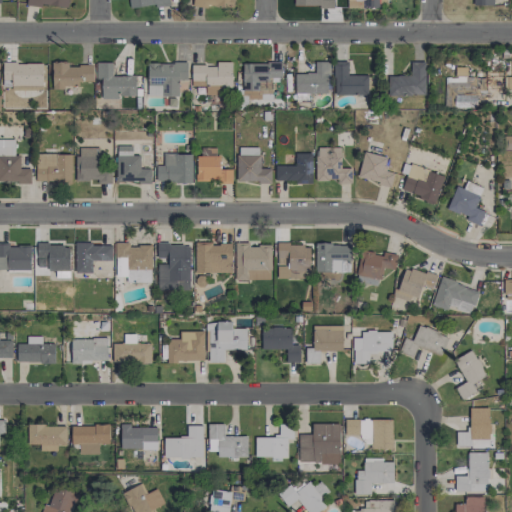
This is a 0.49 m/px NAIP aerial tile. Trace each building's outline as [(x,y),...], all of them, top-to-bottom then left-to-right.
[(169,0),(128,0),(130,9),(170,4),(169,0)] [(232,0),(193,0),(192,6),(206,8),(207,4),(231,7),(232,0)] [(92,65),(68,65),(68,61),(51,61),(52,87),(79,87),(79,82),(92,81),(92,65)] [(231,61),(216,62),(217,65),(191,65),(192,87),(231,86),(231,61)] [(367,95),(368,75),(348,75),(348,62),(334,61),(333,95),(367,95)] [(42,90),(42,62),(2,63),(3,80),(11,80),(11,90),(42,90)] [(96,62),(96,78),(101,78),(101,97),(136,97),(135,75),(112,75),(112,62),(96,62)] [(187,63),(148,62),(147,96),(178,96),(178,79),(187,80),(187,63)] [(282,63),(243,62),(242,91),(256,91),(256,99),(272,99),(272,82),(281,82),(282,63)] [(295,93),(328,92),(327,62),(314,62),(314,73),(294,73),(295,93)] [(425,95),(424,62),(410,62),(410,75),(386,75),(387,95),(425,95)] [(477,107),(476,90),(505,90),(504,76),(497,76),(497,71),(475,71),(475,76),(444,76),(445,107),(477,107)] [(0,182),(30,182),(30,168),(20,168),(19,155),(14,155),(14,139),(0,139),(0,144),(0,155),(0,154),(0,182)] [(132,146),(117,146),(116,182),(151,182),(151,169),(140,168),(140,155),(132,155),(132,146)] [(97,183),(111,184),(112,167),(100,166),(100,148),(76,147),(75,180),(97,180),(97,183)] [(270,182),(270,168),(259,168),(259,147),(237,147),(236,182),(270,182)] [(351,168),(340,168),(341,148),(316,147),(315,180),(337,180),(337,183),(351,183),(351,168)] [(231,181),(232,169),(218,169),(218,148),(197,148),(196,181),(231,181)] [(357,178),(391,186),(394,173),(384,170),(387,158),(363,152),(357,178)] [(192,182),(191,153),(164,154),(164,165),(155,165),(156,182),(192,182)] [(312,183),(311,153),(295,153),(295,165),(275,165),(275,181),(297,180),(297,183),(312,183)] [(71,154),(36,154),(36,181),(71,182),(71,154)] [(400,191),(434,203),(444,176),(410,163),(400,191)] [(446,209),(467,216),(466,220),(479,225),(484,211),(474,207),(482,187),(466,181),(463,189),(455,186),(446,209)] [(0,269),(30,270),(30,246),(8,246),(8,243),(0,242),(0,269)] [(271,246),(249,245),(249,243),(235,242),(235,279),(270,280),(271,246)] [(151,245),(129,245),(129,243),(115,243),(115,257),(127,257),(127,265),(116,265),(116,277),(127,277),(127,282),(148,282),(148,271),(151,271),(151,245)] [(231,273),(231,244),(195,243),(195,272),(231,273)] [(315,271),(343,272),(343,260),(350,260),(351,244),(315,243),(315,271)] [(47,272),(69,273),(69,245),(37,244),(37,257),(48,257),(47,272)] [(111,261),(112,244),(75,244),(75,273),(91,273),(91,260),(111,261)] [(190,244),(157,244),(157,257),(167,257),(167,264),(158,263),(157,289),(189,289),(190,244)] [(277,278),(309,278),(309,244),(277,244),(277,278)] [(433,289),(436,274),(402,267),(396,297),(409,300),(410,296),(418,298),(421,286),(433,289)] [(431,305),(449,310),(450,307),(471,313),(478,289),(439,278),(431,305)] [(224,362),(224,350),(246,349),(246,328),(232,328),(232,321),(208,322),(209,362),(224,362)] [(440,355),(448,336),(418,324),(412,340),(404,337),(398,351),(413,357),(417,346),(440,355)] [(342,350),(342,325),(312,325),(312,348),(306,348),(306,362),(319,362),(319,351),(342,350)] [(261,349),(286,349),(286,362),(299,362),(299,345),(291,345),(291,328),(261,327),(261,349)] [(204,331),(180,331),(179,339),(167,339),(166,360),(203,361),(204,331)] [(368,363),(368,352),(392,352),(391,331),(361,332),(361,337),(352,338),(353,364),(368,363)] [(112,343),(112,362),(150,363),(150,343),(135,343),(135,334),(123,334),(123,343),(112,343)] [(54,344),(42,343),(42,336),(27,336),(26,344),(17,343),(17,362),(54,362),(54,344)] [(107,361),(107,338),(71,339),(71,362),(107,361)] [(465,382),(455,387),(461,400),(476,392),(472,384),(486,376),(472,349),(453,359),(465,382)] [(489,408),(469,408),(469,439),(489,439),(489,408)] [(344,434),(359,435),(359,419),(345,419),(344,434)] [(392,420),(360,419),(360,438),(371,438),(371,448),(392,449),(392,420)] [(339,423),(312,423),(311,434),(298,434),(298,463),(339,463),(339,423)] [(247,436),(224,436),(224,424),(207,424),(208,451),(217,451),(217,458),(247,458),(247,436)] [(255,458),(286,458),(286,439),(293,439),(293,424),(279,424),(279,437),(255,436),(255,458)] [(66,425),(28,425),(28,444),(39,444),(39,450),(57,450),(57,444),(66,444),(66,425)] [(109,425),(71,425),(70,444),(84,444),(84,450),(96,450),(96,444),(108,444),(109,425)] [(164,437),(164,457),(202,457),(202,425),(186,425),(187,437),(164,437)] [(157,427),(120,426),(119,448),(156,449),(157,427)] [(455,475),(455,491),(487,491),(488,452),(467,452),(467,476),(455,475)] [(370,494),(370,482),(393,483),(393,459),(363,459),(363,469),(354,469),(354,494),(370,494)] [(277,493),(287,507),(297,499),(307,511),(316,511),(328,503),(323,497),(330,492),(321,481),(314,487),(307,478),(295,487),(291,482),(277,493)] [(123,491),(130,511),(154,511),(153,508),(163,504),(157,488),(145,493),(141,484),(123,491)] [(69,511),(75,491),(54,485),(49,505),(43,503),(40,511),(69,511)] [(241,500),(242,492),(210,490),(208,511),(228,511),(229,499),(241,500)] [(483,511),(484,498),(464,497),(464,504),(454,504),(453,511),(483,511)] [(393,511),(394,500),(364,499),(364,508),(354,508),(353,511),(393,511)]
